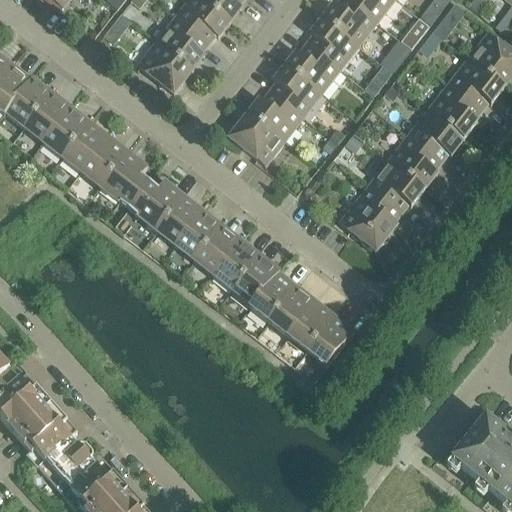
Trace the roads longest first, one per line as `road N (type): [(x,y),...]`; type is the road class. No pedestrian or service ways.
road 1 (residential): [(180,149),(381,305),(511,140)]
road 2 (residential): [(0,295),(193,511)]
road 3 (residential): [(0,8),(180,149)]
road 4 (residential): [(180,149),(298,0)]
